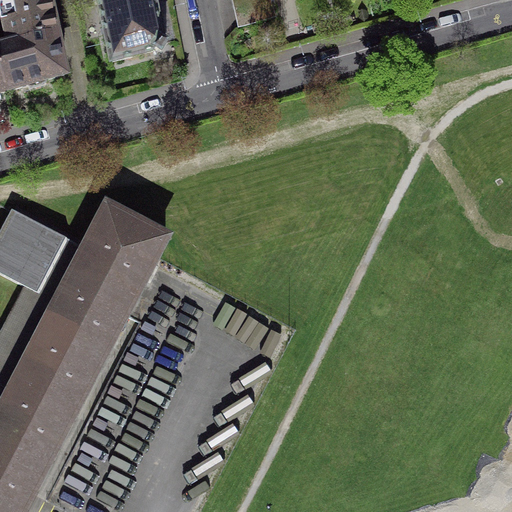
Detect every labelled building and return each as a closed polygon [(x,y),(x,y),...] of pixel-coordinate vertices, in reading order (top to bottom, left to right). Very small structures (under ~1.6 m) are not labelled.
[(11,0),(1,2),(1,3),(10,46),(10,47),(56,35),(48,0),(11,0)] [(152,0),(101,0),(99,0),(112,63),(156,51),(161,54),(166,45),(162,42),(152,0)] [(269,0),(234,0),(240,27),(274,17),(269,0)] [(10,47),(10,46),(0,49),(0,76),(5,93),(65,76),(57,41),(56,35),(10,47)] [(0,511),(20,511),(151,264),(152,264),(165,240),(108,210),(87,250),(12,211),(11,212),(0,233),(0,274),(26,288),(0,337),(0,511)] [(238,312),(229,334),(251,343),(260,322),(238,312)]
